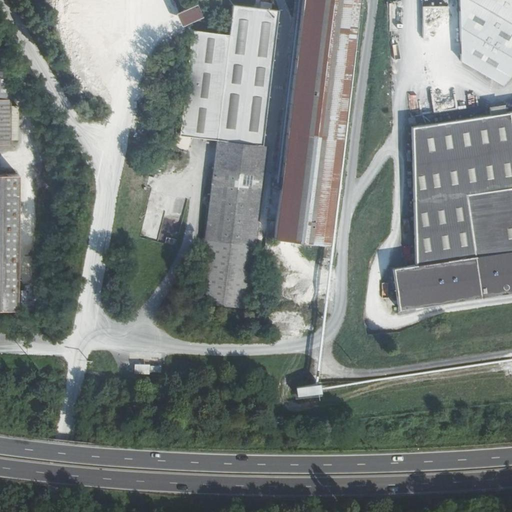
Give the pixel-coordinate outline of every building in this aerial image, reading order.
[(301,0),(273,240),(328,247),(334,200),(358,0),(301,0)] [(511,0),(456,0),(458,61),(500,86),(511,73),(511,0)] [(181,11),(173,14),(176,20),(178,26),(201,16),(196,4),(181,11)] [(215,141),(259,147),(278,12),(231,7),(228,34),(190,31),(177,136),(215,141)] [(0,309),(17,310),(17,174),(0,174),(0,144),(9,144),(10,140),(17,140),(17,105),(10,105),(9,49),(0,48),(0,309)] [(435,83),(436,94),(450,93),(449,82),(435,83)] [(473,89),(457,89),(457,107),(473,107),(473,89)] [(511,111),(506,113),(505,104),(488,107),(489,115),(411,127),(419,270),(398,273),(402,305),(511,289),(511,111)] [(196,301),(248,309),(267,147),(259,147),(215,141),(212,171),(196,301)] [(377,310),(398,309),(398,299),(376,300),(377,310)] [(134,365),(134,372),(160,373),(161,366),(134,365)] [(297,395),(321,394),(321,384),(296,386),(297,395)]
